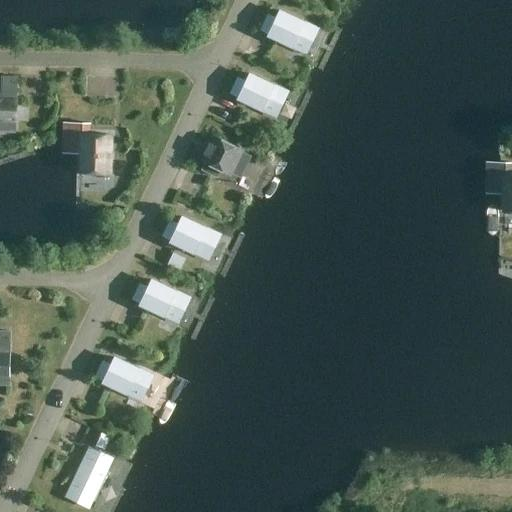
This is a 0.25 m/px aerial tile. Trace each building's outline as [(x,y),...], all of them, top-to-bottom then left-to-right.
[(268,15),(261,30),(268,33),(268,34),(292,46),(292,44),(303,50),(314,28),(302,22),(303,21),(280,10),(276,18),(268,15)] [(238,78),(231,93),(238,97),(238,98),(262,109),(262,108),(273,113),(284,91),(272,86),(273,85),(249,74),(246,82),(238,78)] [(0,129),(14,129),(16,77),(1,77),(0,98),(0,129)] [(89,134),(89,123),(81,123),(80,169),(84,169),(84,175),(105,176),(105,169),(109,169),(110,135),(89,134)] [(228,174),(240,150),(215,137),(211,143),(209,142),(203,154),(206,155),(202,161),(205,163),(201,170),(216,177),(219,170),(228,174)] [(191,179),(198,157),(189,154),(182,176),(191,179)] [(171,221),(163,236),(171,239),(170,240),(194,252),(195,250),(206,256),(216,234),(205,228),(205,227),(182,216),(178,224),(171,221)] [(173,253),(167,264),(179,270),(184,258),(173,253)] [(140,284),(133,299),(140,303),(140,304),(164,315),(164,314),(175,319),(186,297),(174,292),(175,291),(151,280),(148,288),(140,284)] [(0,383),(9,384),(10,331),(0,331),(0,383)] [(103,362),(96,377),(103,381),(103,382),(126,393),(127,392),(138,397),(148,375),(137,369),(114,358),(111,365),(103,362)] [(66,496),(87,506),(88,507),(91,500),(94,501),(108,471),(105,470),(111,458),(89,448),(66,496)]
